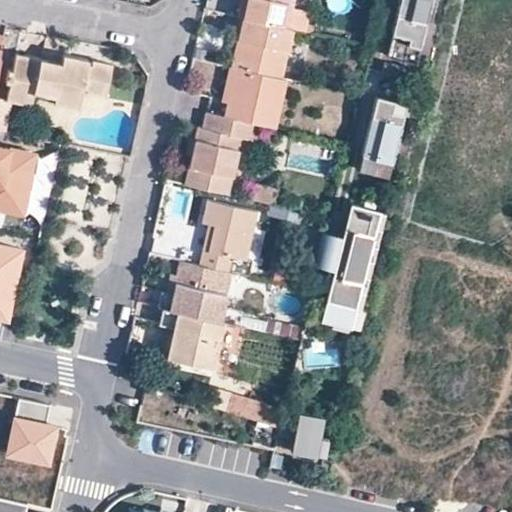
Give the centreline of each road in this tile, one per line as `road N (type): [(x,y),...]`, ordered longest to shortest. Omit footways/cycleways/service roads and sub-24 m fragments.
road 1 (residential): [(177,34),(97,388)]
road 2 (unknown): [(395,0),(340,218),(313,253)]
road 3 (residential): [(347,511),(89,454)]
road 4 (residential): [(177,34),(0,2)]
